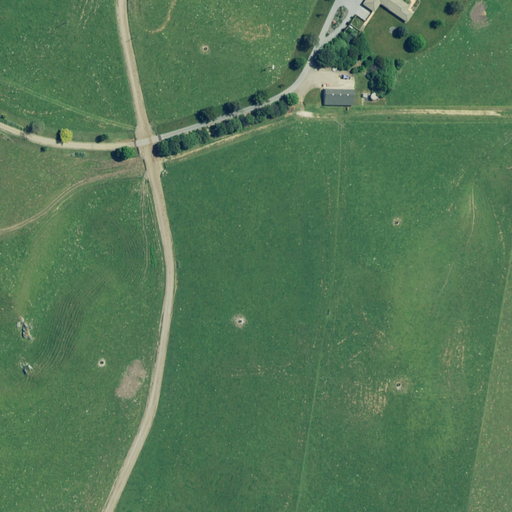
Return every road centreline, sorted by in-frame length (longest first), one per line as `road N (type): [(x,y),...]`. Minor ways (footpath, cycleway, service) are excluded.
road 1 (track): [(105,511),(143,424),(169,261),(119,0)]
road 2 (track): [(511,113),(298,112),(152,160)]
